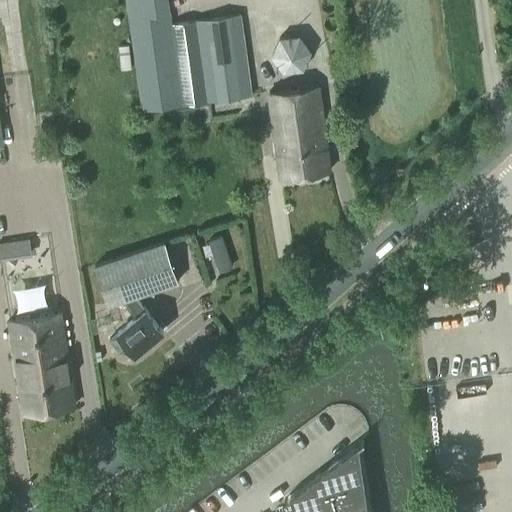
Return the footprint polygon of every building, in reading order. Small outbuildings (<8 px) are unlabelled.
[(126,0),(142,109),(182,104),(171,23),(167,0),(126,0)] [(251,94),(240,13),(196,20),(207,100),(251,94)] [(182,104),(207,100),(196,20),(171,23),(182,104)] [(279,37),(272,54),(283,70),(302,68),(310,50),(299,35),(279,37)] [(280,177),(329,170),(317,85),(268,91),(280,177)] [(221,235),(208,240),(219,270),(232,265),(221,235)] [(0,242),(0,260),(31,256),(29,238),(0,242)] [(134,295),(178,280),(164,241),(94,265),(108,304),(122,299),(136,316),(109,338),(119,349),(126,343),(135,353),(163,330),(134,295)] [(24,413),(75,405),(60,311),(8,320),(24,413)] [(365,511),(355,445),(361,441),(360,440),(287,495),(281,500),(282,501),(287,496),(292,511),(365,511)]
